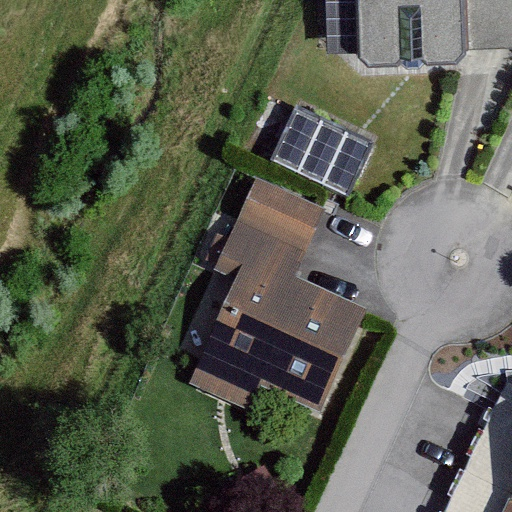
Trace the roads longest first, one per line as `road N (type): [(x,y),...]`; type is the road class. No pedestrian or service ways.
road 1 (residential): [(339,511),(439,298)]
road 2 (residential): [(439,298),(468,302),(492,288),(503,261),(495,234),(455,215),(423,233),(415,258)]
